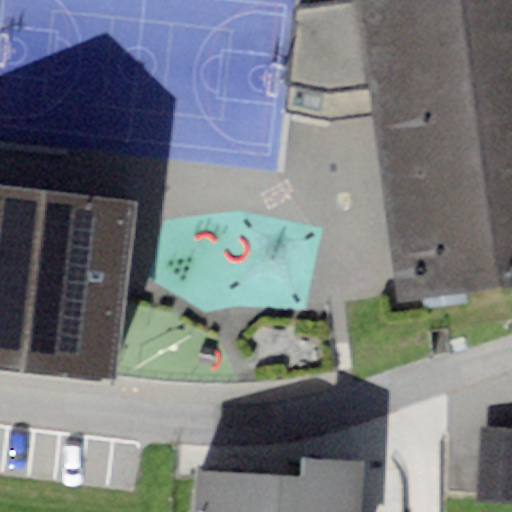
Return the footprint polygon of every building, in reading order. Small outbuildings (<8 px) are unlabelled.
[(511,0),(346,0),(294,4),(286,82),(333,93),(369,88),(399,304),(484,291),(511,287),(511,0)] [(369,88),(333,93),(347,184),(253,194),(264,348),(489,324),(484,291),(399,304),(369,88)] [(137,200),(0,184),(0,363),(114,374),(137,200)] [(511,503),(511,431),(484,430),(481,502),(511,503)] [(453,438),(452,499),(479,499),(480,439),(453,438)] [(304,483),(195,477),(193,511),(361,511),(362,466),(304,465),(304,483)]
